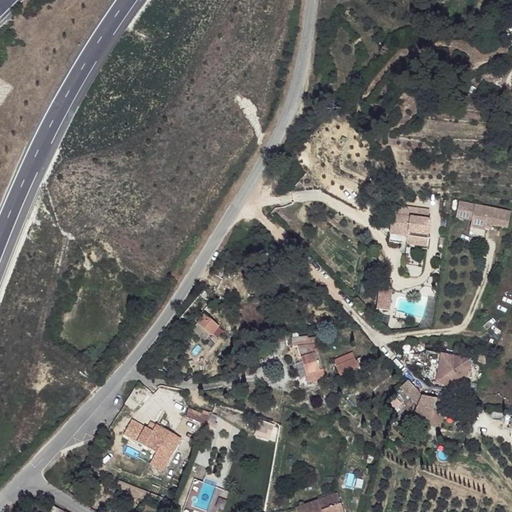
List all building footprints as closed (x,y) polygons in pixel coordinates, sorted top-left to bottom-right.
[(465,219),(468,203),(460,201),(456,217),(465,219)] [(472,221),(476,204),(468,203),(465,219),(472,221)] [(508,228),(511,212),(476,204),(472,221),(471,227),(485,230),(485,226),(486,223),(492,225),(508,228)] [(428,239),(430,219),(392,215),(389,242),(407,244),(407,236),(428,239)] [(427,246),(428,239),(407,236),(407,244),(427,246)] [(377,310),(389,311),(391,290),(379,289),(377,310)] [(204,318),(198,313),(195,317),(192,314),(184,326),(193,332),(196,328),(204,318)] [(218,327),(204,318),(196,328),(211,338),(218,327)] [(301,339),(300,335),(284,341),(287,351),(293,349),(307,343),(305,338),(301,339)] [(311,353),(307,343),(293,349),(297,360),(300,358),(312,355),(311,353)] [(432,383),(437,384),(442,354),(431,352),(427,371),(432,383)] [(442,354),(437,384),(466,389),(472,360),(442,354)] [(485,365),(486,355),(475,354),(475,364),(485,365)] [(317,369),(312,355),(300,358),(305,374),(317,369)] [(356,368),(351,356),(332,364),(337,376),(356,368)] [(322,378),(319,369),(317,369),(305,374),(301,375),(305,384),(322,378)] [(406,383),(398,391),(417,409),(414,426),(418,427),(417,429),(420,431),(421,425),(423,425),(423,428),(441,431),(443,421),(421,400),(416,394),(406,383)] [(432,407),(435,399),(422,396),(432,407)] [(443,418),(448,401),(435,399),(432,407),(443,418)] [(204,415),(190,410),(187,418),(200,423),(204,415)] [(212,430),(220,418),(212,413),(204,425),(212,430)] [(259,420),(254,436),(271,441),(276,424),(259,420)] [(183,440),(159,425),(155,430),(150,438),(157,443),(174,454),(183,440)] [(155,430),(150,428),(142,440),(147,442),(150,438),(155,430)] [(157,443),(150,438),(147,442),(154,448),(157,443)] [(343,511),(338,494),(296,508),(297,511),(343,511)]
